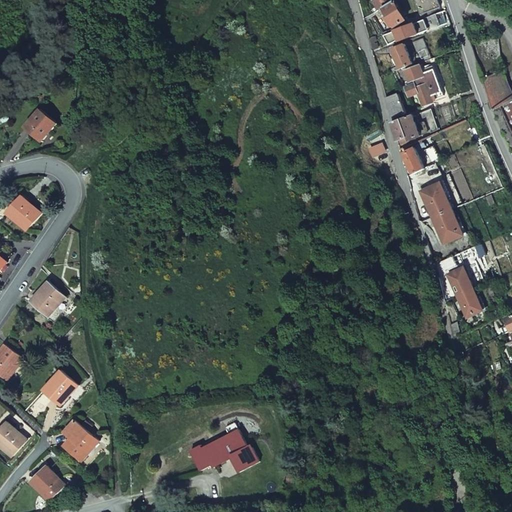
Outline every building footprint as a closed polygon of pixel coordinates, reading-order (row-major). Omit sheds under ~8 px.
[(391,0),(378,0),(383,8),(393,2),(391,0)] [(413,0),(419,16),(441,8),(437,0),(413,0)] [(395,1),(383,8),(395,27),(406,20),(395,1)] [(418,22),(414,24),(419,34),(422,33),(418,22)] [(414,24),(395,31),(399,42),(419,34),(414,24)] [(405,44),(392,50),(399,66),(391,70),(392,73),(413,64),(410,56),(405,44)] [(421,66),(405,71),(409,83),(414,81),(415,84),(405,88),(409,97),(418,93),(424,107),(434,104),(433,101),(445,96),(434,66),(423,70),(421,66)] [(481,85),(493,111),(511,152),(511,96),(503,75),(481,85)] [(399,95),(386,99),(392,119),(406,114),(399,95)] [(41,110),(26,128),(43,143),(58,124),(41,110)] [(413,115),(393,122),(398,141),(408,137),(409,141),(421,136),(413,115)] [(382,145),(370,150),(373,157),(385,152),(382,145)] [(415,149),(404,154),(413,175),(425,169),(415,149)] [(442,183),(421,192),(432,217),(453,209),(442,183)] [(23,196),(7,214),(27,232),(43,214),(23,196)] [(453,209),(432,217),(444,244),(465,236),(453,209)] [(0,255),(0,273),(9,263),(0,255)] [(454,258),(441,264),(445,271),(457,266),(454,258)] [(465,268),(448,275),(458,296),(474,289),(465,268)] [(67,298),(50,282),(31,301),(49,317),(67,298)] [(474,289),(458,296),(467,318),(484,311),(474,289)] [(458,323),(450,326),(453,339),(461,335),(458,323)] [(25,359),(6,345),(0,352),(0,374),(8,381),(25,359)] [(464,352),(457,357),(460,365),(466,364),(464,352)] [(80,386),(62,370),(44,390),(62,406),(80,386)] [(72,438),(65,446),(83,462),(101,442),(76,420),(65,432),(72,438)] [(29,440),(9,422),(0,431),(0,446),(12,458),(29,440)] [(251,450),(240,430),(205,448),(215,468),(251,450)] [(67,486),(48,466),(31,483),(50,502),(67,486)] [(98,486),(93,489),(99,497),(104,494),(98,486)]
